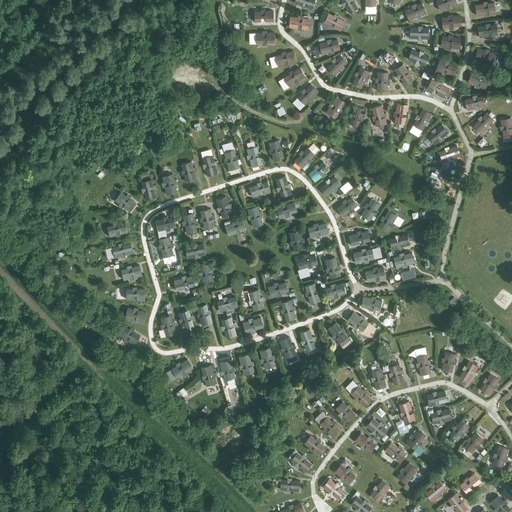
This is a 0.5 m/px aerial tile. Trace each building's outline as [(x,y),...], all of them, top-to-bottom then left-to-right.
[(294,0),(294,3),(300,5),(299,7),(303,8),(304,6),(312,9),(314,0),(294,0)] [(341,0),(343,2),(341,3),(343,7),(345,6),(349,13),(358,8),(354,1),(355,0),(341,0)] [(438,0),(436,1),(440,11),(446,8),(446,10),(450,8),(450,7),(457,3),(455,0),(438,0)] [(476,15),(484,14),(484,16),(489,15),(489,13),(495,13),(493,2),(487,3),(487,1),(483,2),(483,4),(475,5),(476,15)] [(405,10),(409,20),(416,17),(417,18),(421,17),(420,15),(426,13),(422,3),(416,5),(415,4),(411,5),(412,7),(405,10)] [(254,21),(260,21),(261,23),(265,23),(265,21),(273,21),(273,11),(265,11),(265,9),(260,9),(260,11),(254,11),(254,21)] [(324,22),(329,25),(328,27),(332,29),(333,27),(340,30),(345,21),(338,17),(339,16),(335,14),(334,16),(328,13),(324,22)] [(442,28),(449,27),(449,29),(453,28),(453,26),(461,26),(460,15),(452,16),(452,14),(447,15),(447,17),(441,17),(442,28)] [(289,27),(295,27),(295,29),(299,30),(299,28),(307,29),(309,18),(300,17),(301,16),(296,15),(296,17),(290,16),(289,27)] [(479,37),(487,36),(487,38),(492,37),(491,35),(497,34),(496,24),(490,25),(489,23),(485,24),(485,26),(477,27),(479,37)] [(409,38),(417,38),(417,40),(422,40),(422,38),(428,38),(428,28),(422,28),(422,26),(418,26),(418,28),(409,28),(409,38)] [(256,43),(262,43),(262,45),(267,45),(267,43),(275,43),(274,32),(266,32),(266,30),(262,31),(262,33),(256,33),(256,43)] [(440,46),(446,47),(446,49),(451,49),(451,47),(459,49),(460,38),(452,37),(452,35),(448,35),(448,37),(442,36),(440,46)] [(319,44),(321,54),(329,52),(330,54),(334,53),(334,51),(340,49),(337,39),(331,41),(330,39),(326,40),(327,42),(319,44)] [(475,59),(483,60),(482,62),(486,63),(487,61),(493,63),(495,53),(489,51),(490,49),(485,48),(485,50),(477,48),(475,59)] [(413,61),(413,63),(417,65),(417,63),(425,66),(429,56),(421,53),(422,51),(418,50),(417,52),(411,49),(408,59),(413,61)] [(456,53),(462,58),(465,53),(460,49),(456,53)] [(278,66),(284,64),(285,66),(289,65),(288,63),(296,61),(293,51),(286,53),(285,51),(281,52),(281,54),(275,56),(278,66)] [(369,64),(372,57),(360,52),(357,59),(369,64)] [(327,68),(334,75),(340,69),(341,71),(344,68),(343,66),(347,62),(340,54),(336,59),(334,57),(331,61),(332,62),(327,68)] [(435,69),(441,72),(440,74),(445,75),(445,73),(453,76),(457,67),(449,64),(450,62),(446,60),(445,62),(439,60),(435,69)] [(398,74),(396,76),(398,79),(400,78),(405,85),(413,79),(409,72),(410,71),(408,68),(406,69),(403,63),(394,69),(398,74)] [(357,72),(356,71),(354,75),(355,76),(352,83),(361,88),(365,81),(366,82),(368,78),(367,77),(370,71),(360,66),(357,72)] [(284,77),(289,86),(295,83),(296,85),(299,82),(298,81),(305,76),(300,68),(293,72),(292,70),(288,72),(289,74),(284,77)] [(377,78),(375,78),(375,82),(377,82),(377,91),(387,91),(387,83),(389,83),(389,78),(387,78),(388,72),(377,72),(377,78)] [(475,85),(474,87),(478,88),(479,86),(485,89),(488,79),(483,77),(483,75),(479,73),(478,75),(471,72),(467,82),(475,85)] [(426,88),(432,91),(431,93),(435,95),(436,93),(443,97),(448,88),(441,84),(442,83),(438,80),(437,82),(431,79),(426,88)] [(297,97),(305,104),(309,100),(310,101),(314,98),(312,97),(318,91),(311,84),(305,90),(303,88),(300,91),(302,93),(297,97)] [(464,100),(467,110),(475,108),(475,110),(479,109),(479,107),(485,105),(483,95),(476,97),(476,95),(472,96),(472,98),(464,100)] [(326,112),(335,118),(338,113),(340,114),(342,110),(341,109),(345,102),(337,96),(332,103),(330,102),(328,106),(329,107),(326,112)] [(395,112),(393,111),(393,116),(395,116),(394,122),(404,124),(405,117),(407,118),(408,113),(406,113),(407,105),(397,103),(395,112)] [(352,113),(350,113),(348,117),(350,117),(349,123),(359,126),(360,120),(362,121),(363,117),(362,116),(364,108),(354,105),(352,113)] [(373,116),(371,116),(373,120),(374,120),(376,126),(386,123),(385,117),(386,117),(385,113),(383,113),(381,105),(371,108),(373,116)] [(427,121),(431,114),(422,109),(418,116),(417,115),(414,118),(416,119),(413,125),(422,130),(425,125),(427,126),(429,122),(427,121)] [(482,117),(480,115),(477,119),(479,120),(473,126),(480,133),(486,127),(487,129),(490,126),(489,124),(493,120),(486,112),(482,117)] [(501,125),(499,126),(500,130),(502,130),(503,138),(511,136),(511,123),(511,124),(511,117),(500,119),(501,125)] [(428,136),(434,144),(439,140),(440,142),(444,139),(442,137),(449,132),(442,124),(436,129),(434,128),(431,131),(432,132),(428,136)] [(269,153),(271,153),(274,160),(284,158),(281,150),(283,149),(282,145),(280,145),(278,139),(268,142),(270,148),(268,149),(269,153)] [(248,155),(246,155),(247,159),(249,159),(252,167),(262,164),(259,156),(261,156),(260,151),(258,152),(256,146),(246,149),(248,155)] [(439,151),(442,161),(448,159),(449,161),(453,160),(452,158),(460,156),(457,146),(449,148),(448,146),(444,148),(445,150),(439,151)] [(294,160),(302,168),(307,162),(309,163),(312,160),(311,159),(315,154),(307,147),(303,151),(302,150),(299,153),(300,155),(294,160)] [(225,158),(224,158),(225,163),(227,162),(229,170),(239,167),(237,159),(239,159),(237,154),(235,155),(234,149),(224,152),(225,158)] [(204,164),(202,164),(203,169),(205,168),(207,176),(217,173),(215,165),(217,165),(216,161),(214,161),(212,155),(202,158),(204,164)] [(182,170),(181,171),(182,175),(184,174),(186,182),(196,179),(194,171),(195,171),(194,167),(192,167),(191,161),(181,164),(182,170)] [(308,173),(315,181),(321,176),(322,178),(326,175),(325,173),(329,169),(323,161),(318,165),(317,164),(313,167),(314,168),(308,173)] [(164,182),(162,183),(163,187),(165,187),(167,194),(177,192),(175,184),(177,183),(175,179),(174,180),(172,174),(162,176),(164,182)] [(278,187),(276,187),(277,192),(279,191),(281,197),(291,194),(289,188),(291,187),(289,183),(288,183),(285,176),(275,179),(278,187)] [(320,188),(326,196),(333,191),(334,192),(337,189),(336,188),(341,184),(334,176),(330,180),(328,178),(325,181),(326,183),(320,188)] [(141,188),(142,193),(144,192),(146,200),(156,197),(154,189),(156,189),(155,185),(153,185),(151,179),(141,182),(143,188),(141,188)] [(249,187),(252,197),(260,195),(261,196),(265,195),(264,193),(270,191),(267,181),(261,183),(261,181),(257,183),(257,185),(249,187)] [(351,191),(357,197),(366,189),(360,183),(351,191)] [(114,200),(119,204),(118,205),(122,208),(123,206),(129,211),(136,203),(129,198),(130,197),(127,194),(126,195),(121,192),(114,200)] [(218,205),(216,206),(217,210),(219,209),(222,217),(232,214),(229,206),(231,206),(229,201),(228,202),(226,196),(216,199),(218,205)] [(336,208),(343,216),(349,211),(351,213),(354,210),(353,208),(358,205),(351,196),(346,200),(345,199),(341,202),(343,203),(336,208)] [(363,208),(364,209),(361,214),(370,220),(373,215),(375,216),(377,212),(375,211),(380,204),(371,199),(367,205),(365,204),(363,208)] [(276,208),(279,217),(287,215),(287,217),(292,215),(291,213),(297,211),(294,202),(288,204),(287,202),(283,203),(284,205),(276,208)] [(249,215),(247,215),(248,220),(250,219),(253,227),(263,224),(260,216),(262,215),(261,211),(259,212),(257,206),(247,209),(249,215)] [(201,217),(199,217),(200,222),(202,221),(204,229),(214,227),(213,219),(214,219),(213,214),(212,215),(210,209),(200,211),(201,217)] [(378,226),(387,231),(390,226),(392,227),(394,223),(393,222),(397,215),(388,210),(384,217),(382,216),(380,219),(382,220),(378,226)] [(184,221),(182,221),(183,226),(185,225),(186,233),(197,231),(195,223),(197,222),(196,218),(194,219),(192,212),(182,215),(184,221)] [(157,231),(165,229),(166,231),(170,230),(170,228),(176,227),(174,217),(167,218),(167,216),(163,217),(163,219),(155,221),(157,231)] [(225,225),(228,235),(236,233),(236,235),(240,233),(240,231),(246,230),(243,220),(237,222),(236,220),(232,221),(232,223),(225,225)] [(109,236),(115,235),(116,237),(120,236),(120,234),(128,232),(125,222),(117,224),(117,222),(112,223),(113,225),(107,226),(109,236)] [(310,238),(316,236),(317,238),(321,237),(320,235),(328,233),(326,223),(318,225),(317,223),(313,224),(313,226),(307,228),(310,238)] [(291,240),(290,241),(291,245),(293,245),(294,251),(304,248),(303,242),(305,242),(303,237),(302,238),(299,230),(289,233),(291,240)] [(349,235),(351,245),(359,243),(360,245),(364,244),(364,242),(370,241),(367,231),(361,232),(360,230),(356,231),(357,233),(349,235)] [(391,249),(397,247),(398,249),(402,248),(402,246),(409,244),(407,234),(399,236),(398,234),(394,235),(395,237),(389,239),(391,249)] [(160,247),(158,247),(159,251),(161,251),(163,257),(173,255),(172,249),(173,248),(172,244),(171,244),(169,236),(159,239),(160,247)] [(114,257),(121,256),(121,257),(125,256),(125,255),(133,253),(130,242),(122,244),(122,242),(118,244),(118,245),(112,247),(114,257)] [(191,246),(185,248),(187,258),(193,257),(193,259),(198,258),(197,256),(205,254),(203,244),(195,246),(195,244),(191,245),(191,246)] [(353,253),(356,263),(364,261),(364,263),(368,262),(368,260),(374,259),(372,249),(365,250),(365,248),(361,249),(361,251),(353,253)] [(396,267),(402,266),(402,267),(407,266),(406,264),(414,262),(411,252),(404,254),(403,253),(399,254),(399,255),(393,257),(396,267)] [(296,259),(299,269),(307,266),(308,268),(312,267),(311,265),(317,264),(314,254),(308,255),(308,253),(304,255),(304,256),(296,259)] [(327,268),(325,268),(327,273),(328,272),(330,278),(340,275),(338,269),(340,268),(339,264),(337,265),(335,257),(325,260),(327,268)] [(200,272),(198,272),(199,276),(201,276),(203,284),(214,281),(211,273),(213,273),(212,269),(210,269),(209,263),(199,266),(200,272)] [(123,280),(130,278),(130,280),(134,279),(134,277),(142,275),(139,265),(131,267),(131,265),(127,266),(127,268),(121,270),(123,280)] [(365,271),(367,281),(375,280),(376,281),(380,280),(379,278),(386,277),(383,267),(377,268),(377,266),(372,268),(373,269),(365,271)] [(174,280),(176,290),(184,288),(185,290),(189,289),(188,287),(194,286),(192,276),(186,277),(185,275),(181,276),(182,278),(174,280)] [(270,297),(276,295),(277,297),(281,296),(281,294),(288,292),(286,282),(278,284),(277,282),(273,283),(273,285),(267,287),(270,297)] [(306,298),(308,298),(310,304),(320,301),(318,295),(320,294),(319,290),(317,290),(315,283),(305,286),(307,293),(305,294),(306,298)] [(328,298),(334,297),(334,298),(338,297),(338,295),(346,293),(343,283),(335,285),(334,283),(330,285),(331,287),(325,288),(328,298)] [(126,299),(132,299),(132,301),(136,301),(136,299),(145,299),(145,289),(136,289),(137,287),(132,287),(132,289),(126,289),(126,299)] [(250,300),(248,301),(250,305),(252,304),(253,310),(263,307),(262,301),(263,301),(262,297),(260,297),(258,289),(248,292),(250,300)] [(220,311),(226,309),(226,311),(230,310),(230,308),(238,306),(235,296),(227,298),(227,296),(222,298),(223,299),(217,301),(220,311)] [(361,306),(369,308),(368,310),(373,311),(373,309),(379,310),(381,300),(375,299),(376,297),(371,296),(371,298),(363,296),(361,306)] [(283,310),(281,311),(282,315),(284,315),(286,321),(296,318),(294,312),(296,311),(295,307),(293,308),(291,300),(281,303),(283,310)] [(198,313),(196,314),(197,318),(199,317),(202,325),(211,322),(209,314),(211,314),(210,310),(208,310),(206,304),(196,307),(198,313)] [(125,318),(131,319),(131,321),(135,322),(135,320),(143,322),(146,312),(138,310),(138,308),(134,307),(133,309),(127,307),(125,318)] [(180,319),(178,319),(180,323),(181,323),(184,331),(194,328),(191,320),(193,319),(192,315),(190,315),(188,310),(178,313),(180,319)] [(347,320),(353,325),(352,326),(356,329),(357,327),(362,331),(368,322),(363,319),(364,317),(361,315),(360,316),(353,311),(347,320)] [(162,324),(160,325),(162,329),(163,328),(166,336),(176,333),(173,325),(175,325),(174,320),(172,321),(170,315),(160,318),(162,324)] [(223,326),(221,326),(222,330),(224,330),(226,338),(236,335),(234,327),(236,326),(234,322),(233,323),(231,317),(221,320),(223,326)] [(245,332),(251,331),(252,332),(256,331),(255,329),(263,327),(261,317),(253,319),(252,317),(248,319),(248,320),(242,322),(245,332)] [(333,335),(331,336),(334,339),(335,338),(339,343),(347,337),(344,332),(345,331),(342,327),(341,328),(336,322),(328,328),(333,335)] [(118,335),(124,338),(123,340),(127,342),(128,340),(135,345),(140,336),(133,331),(134,330),(130,327),(129,329),(124,326),(118,335)] [(302,340),(300,341),(302,345),(304,344),(306,350),(315,347),(313,341),(315,340),(314,336),(312,337),(309,329),(299,333),(302,340)] [(282,348),(280,349),(282,353),(284,352),(286,358),(296,354),(293,348),(295,348),(294,344),(292,344),(289,337),(279,340),(282,348)] [(259,350),(262,358),(260,359),(261,363),(263,363),(265,369),(275,366),(273,360),(275,359),(273,355),(272,355),(269,348),(259,350)] [(442,370),(452,372),(453,364),(455,364),(456,360),(454,360),(455,354),(445,352),(444,358),(442,357),(441,362),(443,362),(442,370)] [(241,364),(239,365),(240,369),(242,369),(244,375),(254,372),(252,366),(254,365),(253,361),(251,361),(248,354),(238,357),(241,364)] [(418,367),(420,375),(430,372),(429,364),(430,364),(430,360),(428,360),(426,354),(416,356),(417,362),(416,363),(417,367),(418,367)] [(171,369),(177,378),(182,374),(183,376),(187,374),(186,372),(193,368),(187,359),(180,363),(179,362),(175,364),(176,366),(171,369)] [(222,370),(220,370),(221,375),(223,374),(225,380),(235,377),(233,371),(235,371),(234,366),(232,367),(230,359),(220,362),(222,370)] [(459,377),(468,382),(472,375),(474,376),(476,372),(475,371),(478,366),(469,361),(466,366),(464,365),(462,369),(463,370),(459,377)] [(391,376),(393,384),(403,382),(401,374),(403,373),(402,369),(400,369),(399,363),(389,366),(390,372),(388,373),(389,377),(391,376)] [(205,379),(206,385),(216,383),(215,377),(216,376),(215,372),(213,372),(211,364),(201,367),(203,375),(202,376),(203,380),(205,379)] [(374,381),(376,389),(386,386),(384,378),(386,378),(384,374),(383,374),(381,368),(371,371),(373,377),(371,377),(372,381),(374,381)] [(480,389),(489,395),(493,388),(495,389),(497,385),(496,384),(499,379),(490,373),(487,379),(485,378),(483,381),(484,382),(480,389)] [(358,400),(364,406),(371,399),(365,393),(367,392),(364,388),(362,390),(358,385),(351,393),(355,397),(354,399),(357,402),(358,400)] [(429,405),(435,404),(435,406),(439,405),(439,403),(447,401),(445,391),(437,393),(436,391),(432,392),(432,394),(426,395),(429,405)] [(339,413),(338,414),(341,417),(342,416),(348,422),(356,414),(350,408),(351,407),(348,404),(347,405),(342,401),(335,408),(339,413)] [(401,412),(400,413),(401,417),(403,416),(405,422),(415,419),(413,413),(414,412),(413,408),(411,409),(409,401),(399,404),(401,412)] [(433,423),(439,422),(439,424),(444,423),(443,421),(451,419),(449,409),(441,411),(440,409),(436,410),(437,412),(431,413),(433,423)] [(324,428),(322,430),(326,433),(327,431),(333,437),(340,430),(334,424),(336,423),(333,419),(331,421),(327,416),(319,424),(324,428)] [(372,431),(371,432),(374,435),(375,434),(380,438),(387,430),(382,426),(383,424),(380,421),(379,423),(372,418),(366,426),(372,431)] [(456,426),(454,425),(451,428),(453,429),(449,434),(457,441),(461,436),(462,437),(465,434),(464,433),(469,426),(461,420),(456,426)] [(401,431),(405,434),(407,431),(397,423),(390,432),(397,437),(401,431)] [(413,434),(411,433),(408,437),(410,438),(406,443),(414,449),(418,444),(419,446),(422,442),(421,441),(426,435),(418,428),(413,434)] [(354,440),(361,445),(359,447),(363,450),(364,448),(369,452),(375,444),(370,440),(372,438),(368,436),(367,437),(361,432),(354,440)] [(467,441),(463,446),(471,453),(475,448),(477,449),(480,446),(478,445),(483,438),(475,432),(470,438),(469,437),(466,440),(467,441)] [(304,443),(309,447),(307,448),(311,451),(312,450),(318,455),(325,447),(319,442),(320,440),(316,437),(315,439),(310,435),(304,443)] [(390,454),(389,456),(393,459),(394,457),(399,461),(405,453),(400,449),(402,448),(398,445),(397,446),(391,441),(384,449),(390,454)] [(496,453),(494,453),(492,457),(494,457),(492,463),(502,467),(504,461),(506,461),(507,457),(506,456),(508,449),(498,445),(496,453)] [(295,464),(294,466),(297,468),(299,467),(305,472),(311,464),(305,459),(306,457),(303,454),(301,456),(297,452),(290,460),(295,464)] [(405,467),(404,466),(401,469),(402,471),(397,477),(405,483),(410,477),(412,478),(415,475),(413,474),(417,469),(409,462),(405,467)] [(334,472),(341,477),(339,478),(343,481),(344,480),(349,483),(355,475),(350,471),(352,470),(348,467),(347,469),(341,463),(334,472)] [(459,485),(466,493),(471,489),(472,490),(476,488),(474,486),(481,481),(474,473),(468,478),(466,477),(463,479),(464,481),(459,485)] [(280,490),(286,490),(286,492),(290,492),(290,491),(298,491),(299,481),(291,480),(291,478),(287,478),(287,480),(281,479),(280,490)] [(322,487),(329,492),(328,493),(331,496),(332,494),(337,498),(344,490),(339,486),(340,485),(336,482),(335,484),(329,478),(322,487)] [(377,486),(375,485),(372,488),(374,490),(370,495),(378,501),(382,496),(384,497),(386,494),(385,493),(390,486),(382,480),(377,486)] [(425,493),(431,501),(438,496),(439,498),(443,495),(441,493),(446,490),(440,481),(435,485),(434,484),(430,486),(432,488),(425,493)] [(461,511),(467,508),(462,501),(464,500),(461,497),(459,498),(455,493),(447,499),(451,504),(450,506),(452,509),(454,508),(457,511),(461,511)] [(495,508),(494,509),(496,511),(497,511),(498,511),(506,511),(510,509),(506,504),(507,503),(504,500),(503,501),(497,495),(490,502),(495,508)] [(350,504),(357,509),(356,510),(357,511),(359,511),(360,511),(367,511),(372,507),(367,503),(368,502),(364,499),(363,501),(357,496),(350,504)] [(283,509),(284,511),(304,511),(301,502),(293,506),(292,504),(288,505),(289,507),(283,509)]
